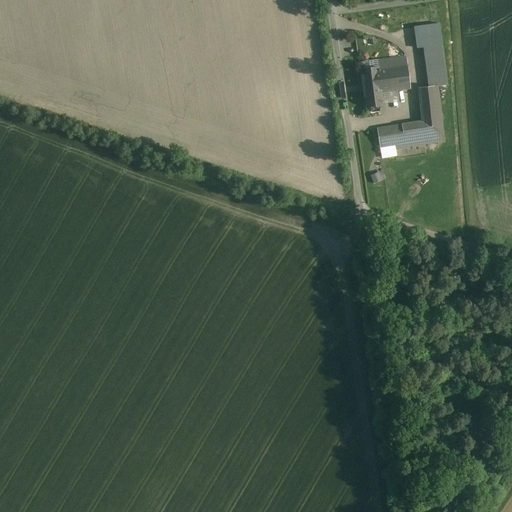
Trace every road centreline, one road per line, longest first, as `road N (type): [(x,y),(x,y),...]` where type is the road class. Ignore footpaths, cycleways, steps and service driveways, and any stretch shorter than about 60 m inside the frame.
road 1 (unclassified): [(362,212),(407,511)]
road 2 (unclassified): [(329,0),(362,212)]
road 3 (unclassified): [(362,212),(511,258)]
